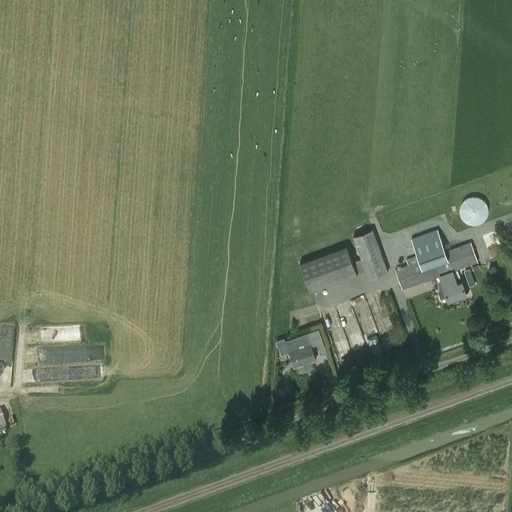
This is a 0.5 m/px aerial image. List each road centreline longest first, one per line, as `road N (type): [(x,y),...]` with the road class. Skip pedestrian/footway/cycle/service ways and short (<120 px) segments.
road 1 (unclassified): [(40,511),(511,340)]
road 2 (unknown): [(421,372),(392,279),(329,292)]
